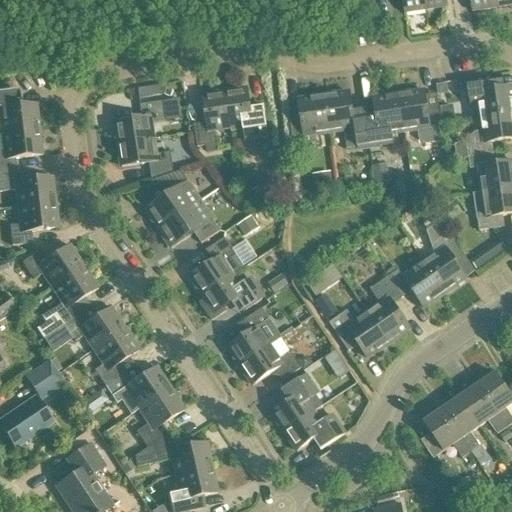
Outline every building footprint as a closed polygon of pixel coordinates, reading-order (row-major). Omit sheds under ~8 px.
[(402,0),(405,15),(426,12),(423,0),(402,0)] [(445,0),(423,0),(426,12),(447,9),(445,0)] [(470,0),(472,13),(494,10),(492,0),(470,0)] [(511,0),(492,0),(494,10),(511,7),(511,0)] [(479,120),(511,115),(511,88),(493,92),(492,80),(467,84),(470,106),(477,105),(479,120)] [(438,98),(448,97),(447,87),(437,88),(438,98)] [(249,91),(225,94),(231,129),(246,127),(249,141),(269,138),(265,116),(253,118),(249,91)] [(399,97),(405,133),(430,129),(431,138),(443,136),(439,111),(428,113),(425,93),(399,97)] [(231,129),(225,94),(202,97),(206,125),(194,126),(197,149),(217,146),(215,132),(231,129)] [(350,94),(324,98),(330,134),(345,132),(348,150),(369,147),(365,122),(354,124),(350,94)] [(376,121),(365,122),(369,147),(381,145),(381,146),(394,144),(392,134),(405,133),(399,97),(373,101),(376,121)] [(0,98),(0,137),(1,138),(0,136),(39,132),(36,106),(8,109),(7,98),(0,98)] [(304,138),(330,134),(324,98),(298,102),(301,122),(290,124),(294,148),(306,146),(304,138)] [(115,123),(119,146),(154,141),(152,125),(166,123),(163,103),(140,107),(142,119),(115,123)] [(511,115),(479,120),(481,133),(476,133),(466,141),(471,170),(480,169),(483,194),(487,220),(478,221),(480,233),(505,229),(503,218),(511,216),(511,163),(495,166),(492,145),(511,141),(511,115)] [(0,153),(0,173),(16,172),(14,161),(42,157),(39,132),(0,136),(1,138),(2,153),(0,153)] [(174,176),(174,175),(171,154),(156,156),(154,141),(119,146),(122,169),(149,165),(152,183),(158,181),(174,176)] [(0,193),(14,192),(16,209),(55,205),(52,179),(17,184),(16,172),(0,173),(0,193)] [(146,212),(159,231),(201,203),(181,173),(174,175),(174,176),(158,181),(169,196),(146,212)] [(387,173),(374,175),(376,190),(389,187),(387,173)] [(331,174),(314,176),(317,196),(326,195),(334,194),(331,174)] [(353,180),(339,182),(340,191),(354,189),(353,180)] [(271,189),(253,192),(255,206),(274,203),(271,189)] [(220,233),(201,203),(159,231),(172,250),(195,235),(201,246),(220,233)] [(58,231),(55,205),(16,209),(19,227),(9,228),(11,248),(32,245),(31,234),(58,231)] [(252,218),(238,227),(246,239),(260,229),(252,218)] [(465,257),(450,237),(441,223),(427,232),(436,258),(425,265),(445,295),(466,280),(455,264),(465,257)] [(245,269),(236,256),(225,240),(206,252),(213,263),(190,278),(203,297),(233,277),(245,269)] [(501,244),(488,253),(495,263),(508,254),(501,244)] [(51,291),(83,269),(69,247),(45,263),(39,253),(22,265),(33,281),(41,276),(51,291)] [(5,263),(0,265),(0,274),(9,271),(5,263)] [(423,310),(445,295),(425,265),(404,280),(399,272),(389,279),(403,299),(412,293),(423,310)] [(63,327),(81,315),(74,306),(97,291),(83,269),(51,291),(60,305),(52,310),(63,327)] [(317,300),(342,283),(334,271),(308,289),(317,300)] [(220,317),(218,315),(232,306),(239,316),(265,299),(253,282),(242,290),(233,277),(203,297),(206,302),(200,306),(211,323),(220,317)] [(282,277),(268,286),(275,296),(289,286),(282,277)] [(370,291),(373,295),(381,307),(369,316),(389,345),(410,331),(393,306),(403,299),(389,279),(370,291)] [(331,296),(323,301),(333,316),(341,311),(331,296)] [(0,299),(0,321),(14,312),(3,297),(0,299)] [(63,327),(64,328),(56,333),(65,347),(73,341),(74,344),(83,338),(92,353),(124,331),(110,309),(87,325),(81,315),(63,327)] [(240,368),(270,348),(262,335),(273,327),(262,310),(243,323),(250,333),(227,349),(240,368)] [(329,324),(335,333),(349,353),(358,347),(367,360),(389,345),(369,316),(356,324),(348,312),(329,324)] [(139,353),(124,331),(92,353),(102,367),(94,372),(105,389),(122,377),(115,368),(139,353)] [(270,348),(240,368),(253,388),(276,372),(283,383),(302,370),(297,363),(291,353),(279,361),(270,348)] [(333,372),(344,364),(336,353),(325,360),(333,372)] [(303,359),(297,363),(302,370),(304,372),(313,366),(310,361),(303,359)] [(41,404),(65,388),(48,363),(24,380),(41,404)] [(128,387),(122,377),(105,389),(116,406),(128,397),(138,412),(170,390),(155,369),(128,387)] [(478,388),(507,430),(511,426),(511,419),(506,411),(511,407),(511,398),(496,375),(478,388)] [(306,376),(287,389),(281,393),(288,404),(271,415),(284,434),(314,414),(306,401),(318,393),(306,376)] [(478,388),(460,400),(480,429),(489,423),(498,436),(507,430),(478,388)] [(184,412),(170,390),(138,412),(147,426),(136,434),(147,451),(150,449),(150,448),(167,437),(161,427),(184,412)] [(34,399),(0,422),(0,428),(15,451),(52,426),(34,399)] [(460,400),(442,412),(471,455),(480,448),(471,435),(480,429),(460,400)] [(462,461),(471,455),(442,412),(424,425),(444,454),(453,447),(462,461)] [(323,427),(314,414),(284,434),(297,454),(320,438),(327,449),(346,436),(335,419),(323,427)] [(511,436),(509,432),(501,438),(506,445),(511,441),(511,436)] [(177,451),(167,437),(150,448),(150,449),(147,451),(134,459),(137,469),(170,461),(174,478),(211,470),(206,445),(177,451)] [(70,511),(107,511),(112,509),(91,478),(104,468),(90,446),(66,462),(75,475),(55,489),(70,511)] [(129,465),(121,470),(125,477),(134,472),(129,465)] [(171,511),(192,511),(190,501),(217,495),(211,470),(174,478),(177,495),(168,497),(171,511)]
